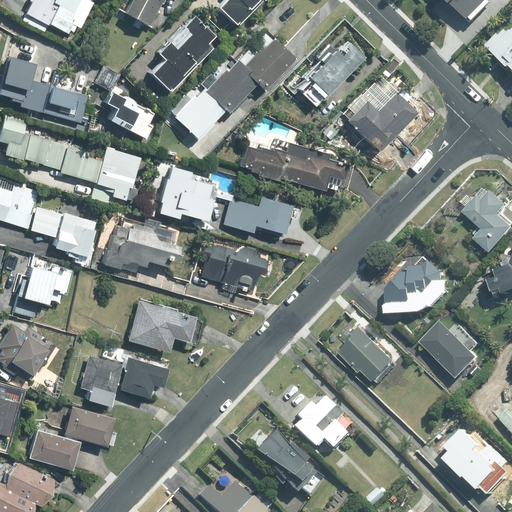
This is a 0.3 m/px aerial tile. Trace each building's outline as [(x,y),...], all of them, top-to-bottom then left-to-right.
[(30,0),(21,19),(43,31),(46,24),(64,33),(70,21),(79,26),(91,4),(83,0),(30,0)] [(130,0),(129,3),(123,0),(119,0),(115,10),(145,26),(158,0),(130,0)] [(233,27),(259,0),(206,0),(206,1),(233,27)] [(447,0),(454,6),(473,24),(475,22),(476,23),(494,4),(491,2),(493,0),(492,0),(447,0)] [(166,91),(209,47),(204,43),(210,36),(190,16),(156,51),(162,57),(147,73),(166,91)] [(511,31),(509,29),(491,47),(511,67),(511,31)] [(225,71),(223,69),(171,117),(191,139),(223,109),(228,114),(245,99),(241,95),(252,84),(260,92),(294,60),(266,30),(253,42),(261,50),(253,56),(247,50),(225,71)] [(301,79),(294,87),(313,105),(360,57),(344,41),(334,51),(327,43),(314,56),(318,60),(300,78),(301,79)] [(6,56),(0,77),(0,95),(17,100),(15,105),(79,123),(83,110),(70,106),(74,91),(29,79),(33,63),(6,56)] [(114,104),(108,116),(143,135),(150,122),(146,119),(152,109),(110,85),(103,98),(114,104)] [(344,118),(375,150),(393,133),(395,135),(414,117),(411,114),(413,112),(393,91),(374,109),(365,99),(344,118)] [(0,137),(6,139),(3,150),(59,167),(65,144),(21,131),(26,116),(2,110),(0,117),(0,137)] [(328,124),(320,132),(328,139),(335,132),(328,124)] [(326,150),(286,140),(284,149),(261,143),(260,147),(243,143),(237,165),(323,186),(326,172),(341,176),(345,160),(324,155),(326,150)] [(101,154),(65,144),(59,167),(95,177),(89,195),(122,204),(137,153),(105,143),(101,154)] [(168,163),(155,210),(174,215),(176,208),(205,216),(210,195),(203,194),(207,180),(184,174),(186,168),(168,163)] [(0,184),(0,216),(26,224),(36,190),(13,182),(11,188),(0,184)] [(485,229),(476,239),(493,253),(511,230),(511,224),(501,215),(509,205),(491,190),(483,200),(478,196),(474,200),(473,199),(467,206),(468,207),(464,212),(485,229)] [(228,195),(221,221),(252,229),(254,220),(281,228),(289,200),(256,191),(253,202),(228,195)] [(95,220),(35,204),(28,226),(54,234),(51,246),(85,255),(95,220)] [(112,218),(101,260),(141,270),(144,259),(163,263),(165,258),(169,259),(177,230),(130,218),(129,223),(112,218)] [(204,260),(200,273),(254,288),(263,256),(250,253),(253,244),(236,240),(234,248),(202,239),(197,258),(204,260)] [(45,305),(49,291),(60,294),(68,267),(13,252),(6,279),(18,282),(10,313),(31,319),(36,303),(45,305)] [(493,283),(485,287),(490,300),(511,291),(511,255),(510,260),(506,263),(507,267),(498,270),(500,277),(492,280),(493,283)] [(404,273),(389,290),(390,309),(422,309),(429,301),(435,301),(444,292),(444,288),(446,288),(445,271),(440,271),(425,258),(418,266),(412,266),(412,272),(404,273)] [(136,297),(125,336),(165,347),(170,332),(185,336),(192,313),(136,297)] [(0,358),(26,377),(52,339),(26,321),(23,327),(11,319),(0,334),(0,358)] [(460,378),(480,357),(441,321),(421,342),(460,378)] [(376,382),(396,361),(360,327),(346,342),(348,344),(339,353),(361,373),(363,371),(376,382)] [(119,361),(87,352),(79,381),(90,384),(86,395),(108,401),(119,361)] [(165,365),(125,353),(116,386),(147,395),(151,380),(160,382),(165,365)] [(0,387),(0,427),(4,428),(12,398),(1,395),(3,388),(0,387)] [(511,403),(501,393),(486,407),(506,427),(508,426),(511,429),(511,403)] [(298,420),(291,427),(311,447),(312,446),(314,447),(320,441),(328,449),(343,434),(341,432),(349,424),(322,396),(312,406),(308,402),(294,416),(298,420)] [(70,403),(62,429),(104,442),(113,416),(70,403)] [(34,426),(27,453),(69,465),(76,437),(34,426)] [(484,492),(504,471),(503,456),(474,429),(462,442),(459,440),(451,448),(456,453),(455,454),(455,456),(455,459),(456,461),(452,466),(459,473),(461,471),(484,492)] [(312,473),(271,432),(251,451),(292,493),(312,473)] [(48,477),(14,461),(0,472),(0,511),(26,511),(32,505),(36,504),(48,493),(48,477)] [(208,485),(198,496),(215,511),(264,511),(267,510),(236,480),(220,497),(208,485)] [(382,495),(375,488),(363,499),(370,506),(382,495)] [(420,511),(438,511),(429,503),(420,511)]
